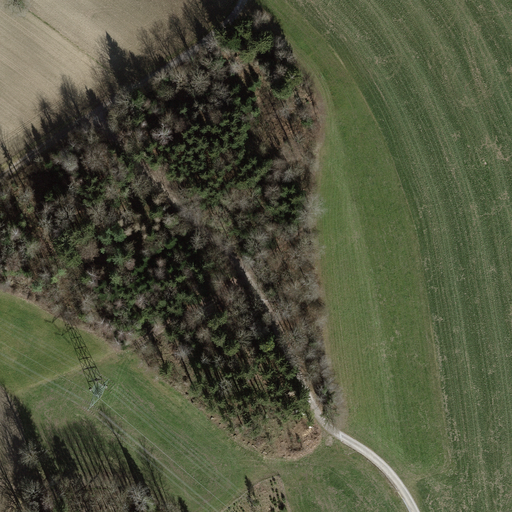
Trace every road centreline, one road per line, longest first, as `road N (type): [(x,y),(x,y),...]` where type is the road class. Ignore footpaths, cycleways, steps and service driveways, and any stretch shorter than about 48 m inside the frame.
road 1 (track): [(415,511),(386,469),(318,413),(248,275),(92,114)]
road 2 (track): [(243,0),(221,27),(0,178)]
